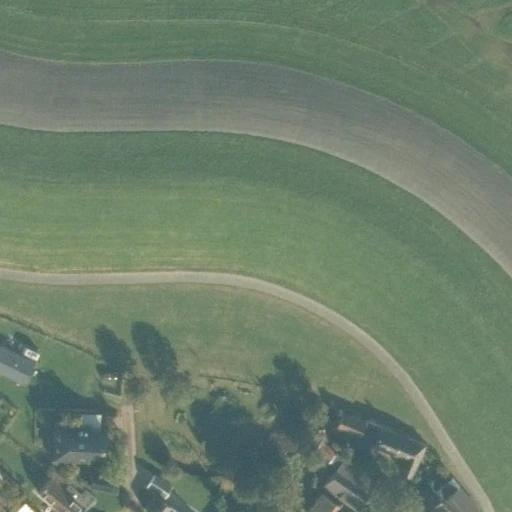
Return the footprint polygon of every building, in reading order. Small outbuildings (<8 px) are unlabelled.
[(35,362),(0,344),(0,371),(24,384),(35,362)] [(342,411),(336,426),(359,435),(356,443),(368,448),(371,443),(405,458),(400,470),(411,474),(424,445),(365,421),(342,411)] [(88,429),(88,424),(55,422),(53,458),(86,460),(87,454),(103,455),(105,429),(88,429)] [(322,485),(334,494),(355,466),(335,451),(333,453),(319,442),(311,452),(322,459),(319,463),(324,466),(331,472),(322,485)] [(377,482),(355,466),(334,494),(356,509),(377,482)] [(90,485),(115,491),(119,473),(94,468),(90,485)] [(80,494),(54,472),(37,492),(61,511),(80,511),(94,496),(85,488),(80,494)] [(170,486),(153,475),(147,485),(164,496),(170,486)] [(418,505),(409,511),(432,511),(444,502),(452,511),(475,511),(478,510),(451,478),(435,491),(429,484),(413,498),(418,505)] [(335,511),(340,505),(321,492),(308,511),(335,511)] [(167,511),(171,506),(158,497),(148,511),(167,511)] [(297,511),(287,503),(280,510),(282,511),(297,511)]
